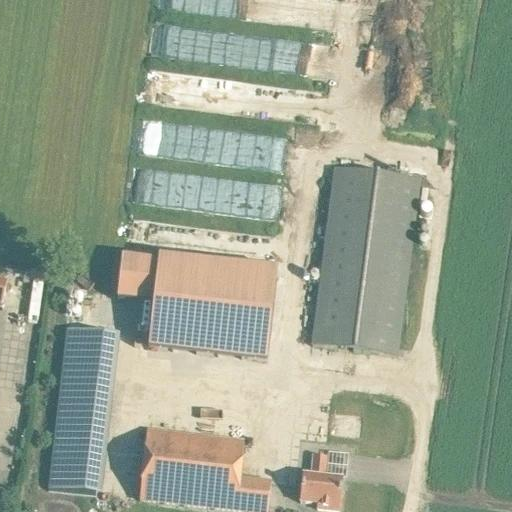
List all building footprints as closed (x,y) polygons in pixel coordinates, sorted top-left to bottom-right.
[(396,359),(419,182),(334,171),(312,348),(396,359)] [(265,363),(275,274),(122,257),(117,302),(155,306),(150,350),(265,363)] [(101,499),(119,339),(67,332),(48,493),(101,499)] [(347,395),(345,437),(369,438),(371,397),(347,395)] [(221,511),(267,511),(269,497),(271,484),(240,481),(244,444),(147,433),(139,503),(221,511)] [(325,479),(326,459),(313,458),(311,477),(302,477),(299,505),(317,507),(316,511),(317,511),(338,511),(342,481),(325,479)]
